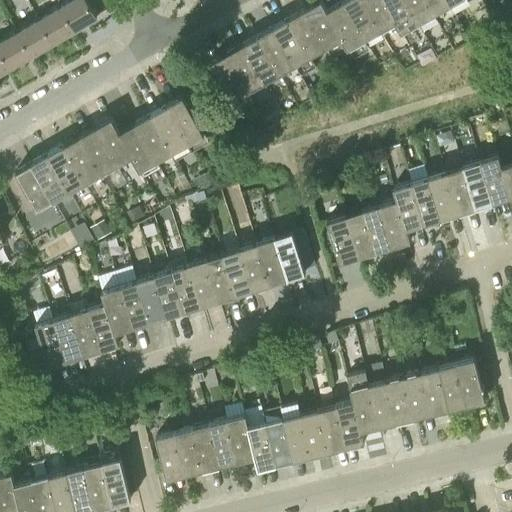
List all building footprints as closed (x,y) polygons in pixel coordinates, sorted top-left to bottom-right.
[(87,0),(69,0),(60,5),(74,29),(97,16),(87,0)] [(343,36),(327,8),(322,0),(316,0),(304,7),(325,45),(343,36)] [(365,38),(343,0),(341,0),(327,8),(343,36),(349,47),(365,38)] [(380,30),(362,0),(343,0),(365,38),(380,30)] [(398,19),(386,0),(362,0),(380,30),(398,19)] [(418,22),(405,0),(386,0),(398,19),(403,30),(418,22)] [(433,13),(426,0),(405,0),(418,22),(433,13)] [(450,4),(447,0),(426,0),(433,13),(450,4)] [(74,29),(60,5),(39,18),(53,41),(74,29)] [(325,45),(304,7),(288,16),(311,54),(325,45)] [(311,54),(288,16),(273,24),(295,62),(311,54)] [(53,41),(39,18),(18,31),(32,54),(53,41)] [(295,62),(273,24),(257,33),(279,71),(295,62)] [(465,30),(461,33),(465,40),(470,37),(465,30)] [(32,54),(18,31),(0,41),(0,48),(11,67),(32,54)] [(279,71),(257,33),(242,42),(264,80),(279,71)] [(264,80),(242,42),(226,51),(248,89),(264,80)] [(0,73),(11,67),(0,48),(0,73)] [(248,89),(226,51),(210,60),(232,98),(248,89)] [(498,91),(485,94),(488,104),(500,101),(498,91)] [(167,103),(188,140),(204,131),(183,94),(167,103)] [(151,112),(172,150),(188,140),(167,103),(151,112)] [(134,121),(155,159),(172,150),(151,112),(134,121)] [(95,124),(116,163),(134,153),(120,129),(112,115),(95,124)] [(120,129),(134,153),(141,167),(155,159),(134,121),(120,129)] [(80,133),(101,171),(116,163),(95,124),(80,133)] [(63,142),(85,181),(101,171),(80,133),(63,142)] [(47,151),(69,190),(85,181),(63,142),(47,151)] [(32,159),(54,198),(69,190),(47,151),(32,159)] [(511,195),(502,163),(499,153),(479,159),(492,201),(511,195)] [(54,198),(32,159),(16,169),(38,207),(54,198)] [(492,201),(479,159),(463,164),(471,192),(475,206),(492,201)] [(511,160),(502,163),(511,195),(511,196),(511,160)] [(471,192),(463,164),(446,169),(458,211),(475,206),(471,192)] [(205,172),(211,182),(221,177),(216,167),(205,172)] [(458,211),(446,169),(429,174),(441,216),(458,211)] [(211,182),(205,172),(195,178),(200,188),(211,182)] [(324,176),(327,187),(328,190),(336,188),(332,174),(326,176),(324,176)] [(441,216),(429,174),(411,180),(424,222),(441,216)] [(307,192),(316,190),(313,179),(304,182),(307,192)] [(424,222),(411,180),(394,185),(397,195),(407,227),(424,222)] [(0,188),(0,212),(11,208),(2,188),(0,188)] [(189,202),(206,197),(204,189),(187,194),(189,202)] [(407,227),(397,195),(380,201),(393,244),(411,238),(407,227)] [(161,207),(156,198),(145,204),(149,213),(161,207)] [(393,244),(380,201),(363,206),(377,249),(393,244)] [(170,203),(165,205),(167,214),(173,212),(170,203)] [(133,222),(145,214),(138,204),(124,213),(128,218),(130,217),(133,222)] [(377,249),(363,206),(346,212),(359,254),(377,249)] [(359,254),(346,212),(327,217),(340,260),(359,254)] [(98,239),(111,232),(104,219),(90,226),(98,239)] [(94,237),(84,220),(72,227),(81,244),(94,237)] [(293,228),(275,234),(288,276),(306,270),(293,228)] [(288,276),(275,234),(257,239),(271,281),(288,276)] [(271,281),(257,239),(241,244),(254,287),(271,281)] [(254,287),(241,244),(224,250),(236,292),(254,287)] [(236,292),(224,250),(206,255),(219,297),(236,292)] [(219,297),(206,255),(189,260),(202,303),(219,297)] [(185,308),(172,266),(170,266),(168,260),(152,265),(154,271),(167,313),(185,308)] [(202,303),(189,260),(172,266),(185,308),(202,303)] [(167,313),(154,271),(138,276),(151,319),(167,313)] [(151,319),(138,276),(120,282),(124,295),(133,324),(151,319)] [(124,295),(120,282),(102,287),(106,299),(116,330),(133,324),(124,295)] [(102,347),(89,304),(87,305),(84,297),(69,302),(72,309),(85,352),(102,347)] [(119,341),(116,330),(106,299),(89,304),(102,347),(119,341)] [(85,352),(72,309),(54,315),(68,357),(85,352)] [(68,357),(54,315),(36,321),(49,363),(68,357)] [(336,328),(326,331),(329,342),(339,338),(336,328)] [(319,333),(304,338),(308,349),(323,344),(319,333)] [(270,358),(272,365),(288,361),(286,354),(282,355),(280,348),(268,351),(270,358)] [(475,355),(457,359),(467,402),(485,398),(475,355)] [(467,402),(457,359),(439,363),(450,406),(467,402)] [(450,406),(439,363),(422,367),(433,411),(450,406)] [(433,411),(422,367),(405,372),(415,415),(433,411)] [(380,424),(369,380),(366,368),(348,372),(354,397),(362,428),(380,424)] [(415,415),(405,372),(386,376),(397,419),(415,415)] [(397,419),(386,376),(369,380),(380,424),(397,419)] [(362,428),(354,397),(337,401),(347,444),(365,439),(362,428)] [(168,399),(158,401),(161,412),(171,410),(168,399)] [(312,452),(301,410),(299,400),(282,404),(284,414),(295,457),(312,452)] [(347,444),(337,401),(319,405),(330,448),(347,444)] [(330,448),(319,405),(301,410),(312,452),(330,448)] [(120,420),(117,409),(106,412),(108,423),(120,420)] [(256,453),(249,423),(246,411),(228,415),(238,457),(256,453)] [(295,457),(284,414),(267,418),(277,461),(295,457)] [(238,457),(228,415),(210,419),(220,462),(238,457)] [(277,461),(267,418),(249,423),(256,453),(259,465),(277,461)] [(220,462),(210,419),(192,424),(203,466),(220,462)] [(203,466),(192,424),(175,428),(185,471),(203,466)] [(185,471),(175,428),(156,432),(167,475),(185,471)] [(103,459),(113,502),(131,498),(118,445),(100,450),(103,459)] [(85,463),(96,506),(113,502),(103,459),(85,463)] [(68,468),(79,510),(96,506),(85,463),(68,468)] [(50,472),(60,511),(72,511),(79,510),(68,468),(50,472)] [(0,472),(0,501),(2,511),(21,511),(14,481),(11,470),(0,472)] [(32,477),(41,511),(60,511),(50,472),(32,477)] [(14,481),(21,511),(41,511),(32,477),(14,481)]
